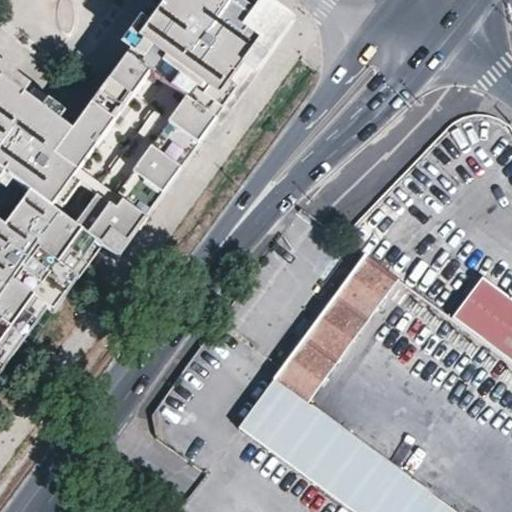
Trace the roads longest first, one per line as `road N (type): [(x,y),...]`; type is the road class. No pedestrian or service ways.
road 1 (primary): [(221,250),(26,511)]
road 2 (primary): [(221,250),(412,66)]
road 3 (primary): [(375,36),(262,175),(221,250)]
